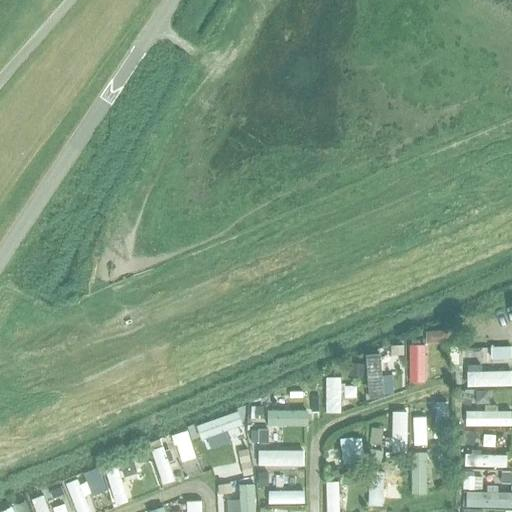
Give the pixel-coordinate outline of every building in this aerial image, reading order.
[(447,331),(426,332),(427,343),(448,342),(447,331)] [(421,340),(406,340),(406,379),(421,379),(421,340)] [(403,345),(392,346),(393,356),(404,356),(403,345)] [(353,362),(350,375),(362,377),(365,365),(353,362)] [(469,382),(509,382),(509,366),(469,366),(469,382)] [(335,410),(334,375),(321,376),(321,410),(335,410)] [(268,392),(268,407),(284,408),(285,393),(268,392)] [(466,392),(462,403),(471,406),(475,395),(466,392)] [(442,397),(431,398),(432,427),(442,426),(442,397)] [(464,423),(502,423),(502,408),(464,409),(464,423)] [(262,409),(252,409),(252,421),(262,421),(262,409)] [(212,437),(235,430),(230,415),(207,423),(212,437)] [(260,431),(252,431),(252,441),(260,441),(260,443),(270,442),(270,429),(260,429),(260,431)] [(468,429),(464,440),(475,444),(479,433),(468,429)] [(188,432),(172,437),(175,446),(178,445),(183,462),(196,458),(188,432)] [(339,434),(339,457),(358,457),(358,434),(339,434)] [(159,481),(172,477),(160,442),(147,447),(159,481)] [(450,444),(441,449),(447,459),(456,454),(450,444)] [(301,462),(301,446),(260,446),(261,462),(301,462)] [(248,449),(239,450),(241,463),(250,461),(248,449)] [(371,449),(368,461),(381,463),(383,452),(371,449)] [(407,449),(405,489),(422,490),(423,450),(407,449)] [(469,449),(469,463),(503,464),(504,451),(469,449)] [(217,477),(237,472),(233,459),(214,464),(217,477)] [(250,461),(241,463),(244,476),(253,474),(250,461)] [(99,468),(85,473),(93,496),(108,490),(99,468)] [(502,472),(502,484),(511,484),(511,472),(502,472)] [(269,473),(259,473),(259,486),(269,486),(269,473)] [(365,500),(395,501),(396,474),(366,473),(365,500)] [(464,477),(463,489),(474,489),(475,477),(464,477)] [(335,511),(335,478),(322,478),(322,511),(335,511)] [(73,511),(86,511),(80,482),(68,485),(73,511)] [(231,484),(219,485),(219,495),(232,494),(231,484)] [(62,487),(51,491),(54,500),(65,495),(62,487)] [(276,488),(276,500),(298,500),(298,488),(276,488)] [(474,503),(505,505),(506,489),(474,488),(474,503)] [(47,511),(40,491),(26,496),(32,511),(47,511)] [(197,511),(197,495),(185,495),(184,511),(197,511)] [(64,511),(61,499),(47,504),(49,511),(64,511)] [(29,511),(25,502),(10,508),(12,511),(29,511)] [(163,511),(161,503),(148,507),(149,511),(163,511)]
